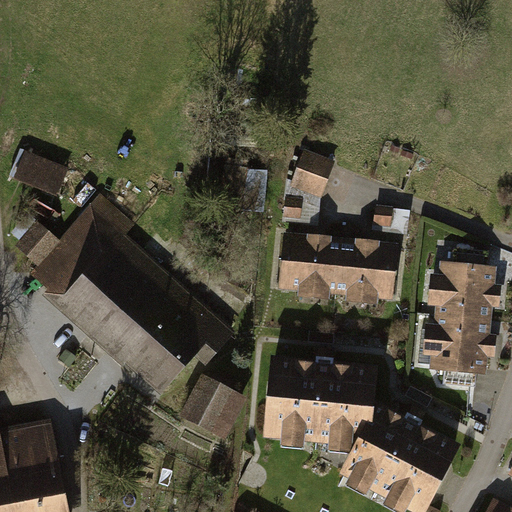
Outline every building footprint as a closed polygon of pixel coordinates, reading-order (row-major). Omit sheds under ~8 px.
[(306,150),(292,186),(321,197),(335,161),(306,150)] [(18,153),(7,179),(62,203),(73,177),(18,153)] [(250,169),(251,160),(226,159),(225,184),(231,184),(229,208),(267,210),(269,170),(250,169)] [(39,296),(159,399),(196,357),(204,364),(233,331),(120,235),(130,223),(96,194),(58,238),(35,218),(4,253),(45,289),(39,296)] [(303,198),(286,197),(285,217),(301,218),(303,198)] [(394,207),(377,206),(375,226),(392,227),(394,207)] [(304,234),(285,233),(279,289),(299,290),(298,296),(330,299),(331,293),(347,295),(347,301),(378,304),(378,298),(393,299),(399,243),(367,240),(304,234)] [(439,274),(433,274),(430,304),(438,305),(436,324),(426,324),(423,355),(433,356),(432,368),(446,369),(445,383),(475,386),(476,372),(486,373),(488,356),(496,356),(497,345),(498,337),(492,336),(495,307),(501,308),(502,296),(503,286),(497,286),(499,266),(441,261),(439,274)] [(283,446),(305,448),(305,441),(330,444),(329,451),(352,452),(340,473),(351,478),(347,486),(366,496),(371,489),(388,497),(384,504),(397,511),(408,511),(411,507),(419,511),(426,511),(462,445),(411,420),(377,403),(380,365),(323,360),(272,355),(266,437),(284,438),(283,446)] [(248,400),(202,376),(180,418),(226,442),(248,400)] [(411,386),(407,395),(428,406),(433,397),(411,386)] [(0,511),(66,511),(49,420),(0,427),(0,511)] [(511,511),(511,508),(494,499),(486,511),(511,511)]
